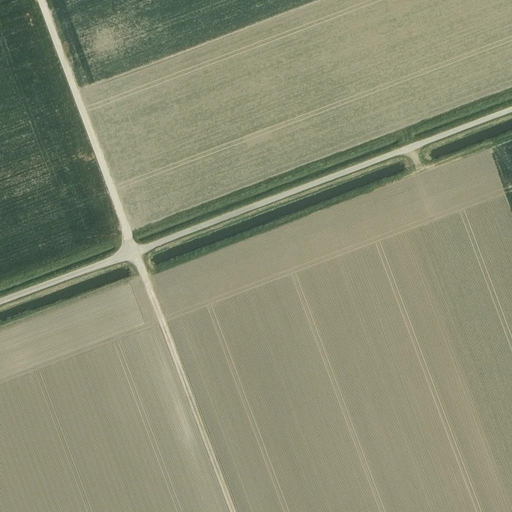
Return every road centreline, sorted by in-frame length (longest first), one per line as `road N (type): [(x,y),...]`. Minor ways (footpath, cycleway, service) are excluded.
road 1 (track): [(229,511),(133,253),(511,110)]
road 2 (unclassified): [(0,303),(133,253),(38,0)]
